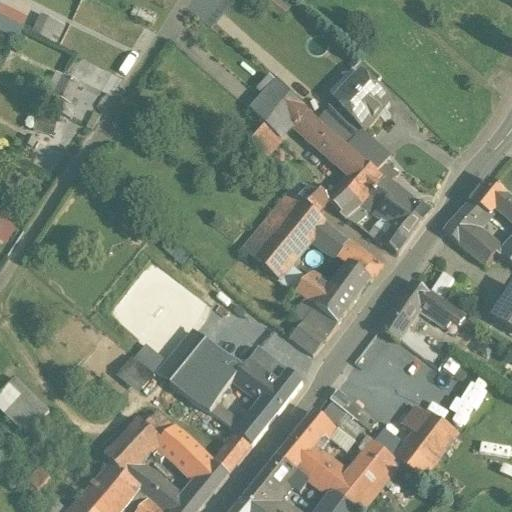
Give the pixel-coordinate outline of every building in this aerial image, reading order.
[(57,43),(64,24),(39,15),(32,35),(57,43)] [(45,97),(87,114),(106,71),(77,59),(69,78),(56,72),(45,97)] [(380,78),(362,61),(353,69),(361,76),(362,75),(374,85),(380,78)] [(374,85),(362,75),(361,76),(348,89),(353,94),(341,106),(364,127),(390,100),(374,85)] [(319,121),(275,82),(255,105),(249,111),(265,125),(282,140),(287,134),(291,129),(303,139),(319,121)] [(346,145),(319,121),(303,139),(346,176),(354,166),(361,157),(346,145)] [(267,155),(282,140),(265,125),(249,141),(267,155)] [(378,146),(359,130),(346,145),(361,157),(366,161),(378,146)] [(366,161),(361,157),(354,166),(346,176),(326,201),(329,204),(342,214),(340,217),(346,222),(362,203),(384,176),(376,169),(366,161)] [(398,172),(384,160),(376,169),(384,176),(390,182),(398,172)] [(384,176),(362,203),(375,214),(397,187),(390,182),(384,176)] [(511,199),(488,180),(471,202),(490,218),(496,211),(511,224),(511,199)] [(299,183),(291,193),(297,199),(306,189),(299,183)] [(326,201),(309,186),(306,189),(297,199),(304,204),(318,217),(329,204),(326,201)] [(416,202),(397,187),(375,214),(396,231),(383,249),(397,260),(431,212),(417,201),(416,202)] [(304,204),(255,263),(277,282),(312,239),(325,223),(318,217),(304,204)] [(461,214),(445,239),(457,249),(460,247),(486,270),(500,255),(471,231),(475,225),(461,214)] [(363,236),(375,224),(367,216),(355,228),(363,236)] [(383,272),(352,248),(325,223),(312,239),(316,241),(313,244),(335,262),(338,259),(357,274),(356,276),(371,286),(383,272)] [(511,249),(501,264),(511,272),(511,249)] [(371,286),(356,276),(347,288),(361,300),(371,286)] [(337,300),(311,278),(296,297),(315,313),(337,331),(361,300),(347,288),(337,300)] [(443,278),(430,297),(440,304),(453,284),(443,278)] [(441,308),(413,287),(389,321),(406,333),(419,312),(431,320),(441,308)] [(511,297),(494,326),(511,336),(511,297)] [(441,308),(431,320),(447,331),(455,319),(441,308)] [(337,331),(315,313),(290,344),(313,362),(337,331)] [(406,333),(389,321),(380,335),(396,347),(406,333)] [(243,373),(214,350),(189,381),(178,394),(188,401),(202,412),(214,399),(230,380),(234,384),(243,373)] [(243,373),(234,384),(244,392),(260,373),(250,366),(243,373)] [(281,389),(260,373),(244,392),(265,409),(277,419),(302,389),(290,378),(281,389)] [(180,374),(169,387),(176,392),(178,394),(189,381),(180,374)] [(15,383),(0,398),(0,413),(26,439),(49,415),(15,383)] [(178,394),(176,392),(169,401),(180,411),(188,401),(178,394)] [(376,428),(336,397),(328,406),(331,408),(319,423),(328,430),(360,455),(362,452),(369,444),(365,441),(376,428)] [(254,421),(245,432),(216,409),(220,405),(214,399),(202,412),(234,436),(237,439),(251,452),(267,432),(254,421)] [(277,419),(265,409),(254,421),(267,432),(277,419)] [(414,440),(395,466),(422,487),(458,440),(418,413),(402,430),(414,440)] [(319,423),(314,419),(306,428),(320,439),(328,430),(319,423)] [(138,420),(103,458),(112,466),(127,480),(138,468),(154,450),(161,442),(138,420)] [(320,439),(306,428),(296,440),(307,448),(320,439)] [(213,468),(173,429),(162,443),(161,442),(154,450),(161,455),(162,454),(192,482),(198,486),(214,498),(228,481),(213,468)] [(0,446),(3,451),(18,441),(9,430),(0,436),(0,446)] [(237,439),(222,457),(237,469),(251,452),(237,439)] [(307,448),(296,440),(278,463),(292,474),(307,486),(315,492),(330,472),(304,451),(307,448)] [(384,457),(369,444),(362,452),(369,458),(359,469),(368,476),(384,457)] [(237,469),(222,457),(213,468),(228,481),(237,469)] [(348,483),(334,500),(350,511),(358,511),(395,466),(384,457),(368,476),(359,469),(348,483)] [(278,463),(244,505),(254,511),(284,511),(282,510),(292,493),(284,487),(286,484),(284,483),(292,474),(278,463)] [(109,470),(92,488),(118,511),(121,511),(140,492),(127,480),(112,466),(109,470)] [(53,483),(37,468),(17,490),(33,506),(53,483)] [(156,483),(138,468),(127,480),(140,492),(144,496),(156,483)] [(330,472),(315,492),(328,502),(328,501),(334,500),(348,483),(332,470),(330,472)] [(307,486),(292,474),(284,483),(286,484),(284,487),(292,493),(298,498),(307,486)] [(202,511),(204,510),(189,498),(183,506),(156,483),(155,484),(144,496),(152,503),(150,506),(152,507),(157,511),(202,511)] [(198,486),(189,498),(204,510),(214,498),(198,486)] [(118,511),(92,488),(71,511),(118,511)] [(325,511),(350,511),(334,500),(325,511)]
